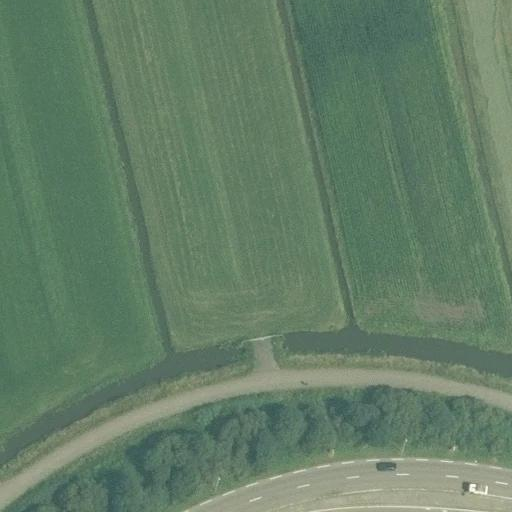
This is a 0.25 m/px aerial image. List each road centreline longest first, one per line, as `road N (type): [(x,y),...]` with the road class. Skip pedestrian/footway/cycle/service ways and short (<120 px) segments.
road 1 (unclassified): [(0,499),(102,434),(269,385),(406,384),(511,406)]
road 2 (primary): [(511,485),(382,475),(330,480),(222,511)]
